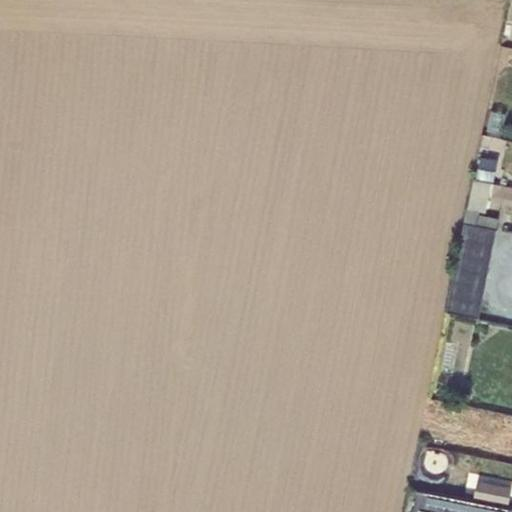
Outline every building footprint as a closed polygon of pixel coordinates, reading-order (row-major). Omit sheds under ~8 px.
[(482,155),(477,176),(493,179),(498,158),(482,155)] [(493,182),(474,178),(465,222),(497,229),(499,218),(478,213),(479,212),(488,213),(493,182)] [(497,229),(465,222),(447,311),(479,317),(497,229)] [(445,471),(441,489),(460,493),(463,475),(445,471)] [(511,511),(511,507),(417,488),(413,511),(511,511)]
